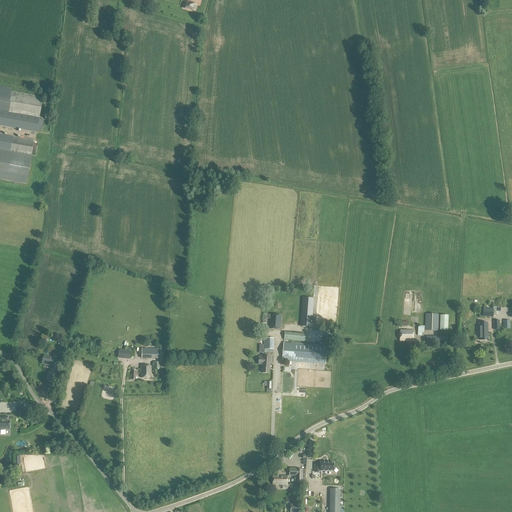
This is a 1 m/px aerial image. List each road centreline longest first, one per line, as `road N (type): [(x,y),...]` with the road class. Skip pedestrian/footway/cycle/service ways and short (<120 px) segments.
road 1 (unclassified): [(156,511),(225,487),(323,422),(379,396),(511,363)]
road 2 (unclassified): [(134,511),(0,352)]
road 3 (unknown): [(266,462),(276,336)]
